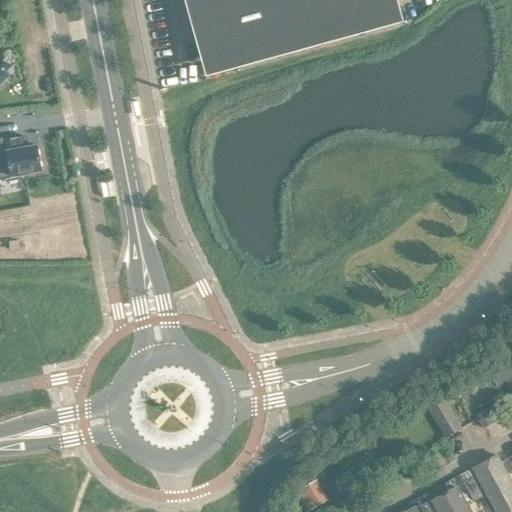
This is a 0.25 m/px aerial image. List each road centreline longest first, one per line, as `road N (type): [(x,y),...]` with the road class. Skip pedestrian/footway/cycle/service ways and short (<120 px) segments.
road 1 (secondary): [(160,355),(91,0)]
road 2 (residential): [(511,247),(490,280),(421,340),(367,364),(222,398)]
road 3 (residential): [(511,438),(376,511)]
